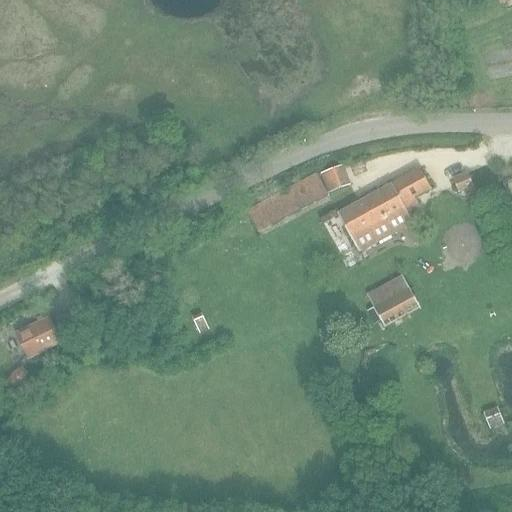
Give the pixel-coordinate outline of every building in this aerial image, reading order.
[(247,212),(258,233),(329,195),(327,193),(350,185),(343,165),(317,174),(247,212)] [(412,222),(407,213),(419,206),(414,198),(431,188),(420,168),(339,214),(359,251),(412,222)] [(453,180),(458,192),(465,189),(468,195),(476,192),(469,173),(453,180)] [(366,295),(385,328),(420,308),(402,275),(366,295)] [(202,315),(193,319),(199,331),(207,327),(202,315)] [(16,333),(28,358),(60,342),(48,317),(16,333)] [(8,380),(16,387),(26,377),(18,369),(8,380)] [(483,412),(490,430),(504,424),(497,407),(483,412)]
